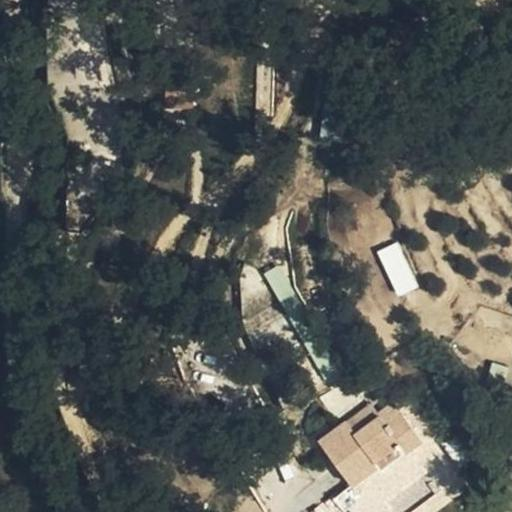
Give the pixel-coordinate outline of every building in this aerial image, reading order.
[(395,297),(418,288),(400,241),(377,250),(395,297)] [(399,402),(391,409),(398,420),(408,412),(399,402)] [(376,404),(355,419),(360,426),(381,411),(377,407),(376,404)] [(391,409),(384,415),(393,425),(398,420),(391,409)] [(355,419),(325,437),(360,480),(387,459),(383,453),(399,440),(410,453),(416,448),(398,420),(393,425),(384,415),(381,411),(360,426),(355,419)] [(398,420),(416,448),(430,437),(408,412),(398,420)] [(352,416),(325,437),(355,419),(352,416)] [(383,453),(387,459),(393,467),(410,453),(399,440),(383,453)] [(349,494),(354,501),(344,509),(346,511),(390,511),(393,510),(367,479),(349,494)]
